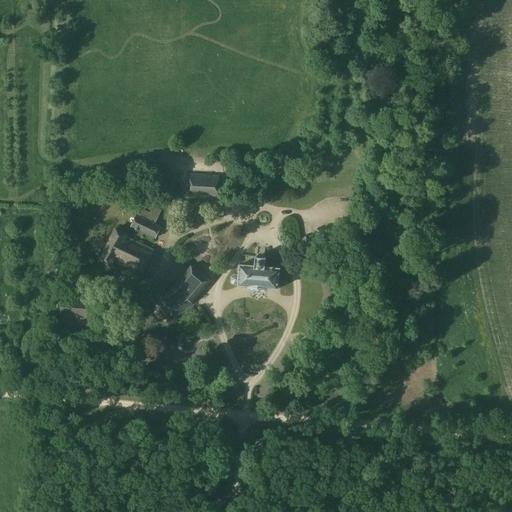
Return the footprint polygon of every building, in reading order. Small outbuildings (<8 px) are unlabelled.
[(218,196),(219,175),(190,173),(189,196),(218,196)] [(158,205),(161,198),(155,196),(153,203),(158,205)] [(161,227),(155,224),(158,216),(140,207),(136,215),(130,227),(156,239),(161,227)] [(110,267),(113,262),(142,276),(154,250),(127,236),(128,235),(115,228),(98,261),(110,267)] [(255,266),(239,265),(238,274),(233,274),(230,277),(230,282),(233,285),(238,285),(238,286),(248,286),(247,288),(267,289),(267,288),(278,289),(279,269),(264,268),(265,259),(256,258),(255,266)] [(195,310),(191,303),(192,303),(209,281),(190,264),(175,283),(166,290),(163,286),(153,292),(162,307),(171,315),(174,313),(178,320),(195,310)] [(96,308),(60,305),(59,323),(95,326),(96,308)]
